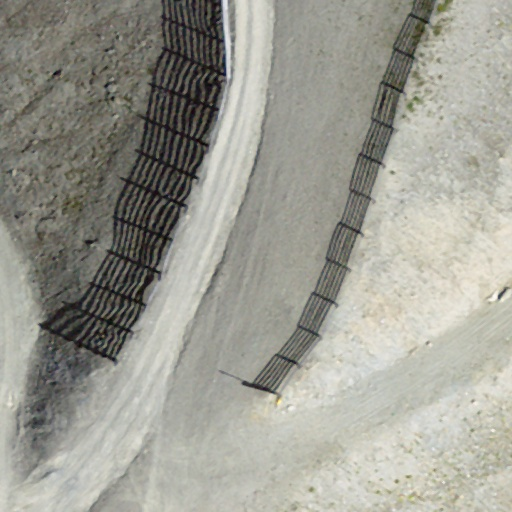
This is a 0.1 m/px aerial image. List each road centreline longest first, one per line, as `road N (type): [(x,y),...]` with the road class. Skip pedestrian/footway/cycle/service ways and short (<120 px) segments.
road 1 (track): [(243,0),(244,87),(154,511)]
road 2 (track): [(146,511),(78,442),(0,256)]
